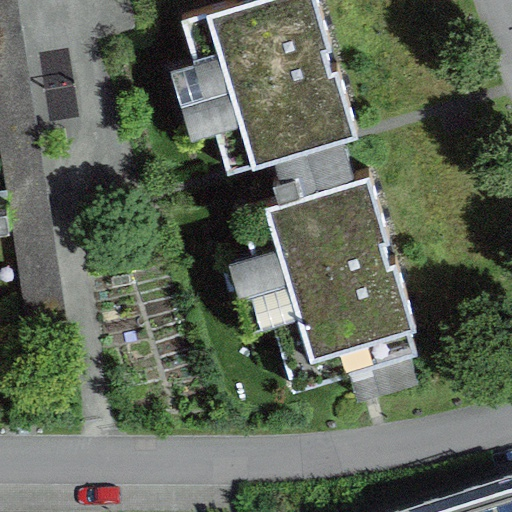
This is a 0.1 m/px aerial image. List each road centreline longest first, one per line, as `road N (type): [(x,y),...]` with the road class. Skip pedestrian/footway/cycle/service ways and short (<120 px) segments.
road 1 (residential): [(0,466),(356,460),(511,425)]
road 2 (unknown): [(129,466),(45,0)]
